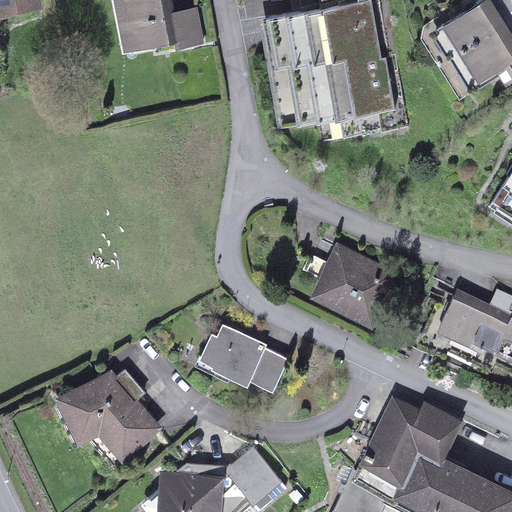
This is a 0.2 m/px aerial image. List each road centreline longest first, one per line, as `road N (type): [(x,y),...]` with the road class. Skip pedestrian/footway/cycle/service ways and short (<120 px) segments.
road 1 (residential): [(264,185),(241,198),(231,226),(235,276),(264,303),(511,425)]
road 2 (residential): [(264,185),(406,244),(511,264)]
road 3 (residential): [(222,0),(264,185)]
